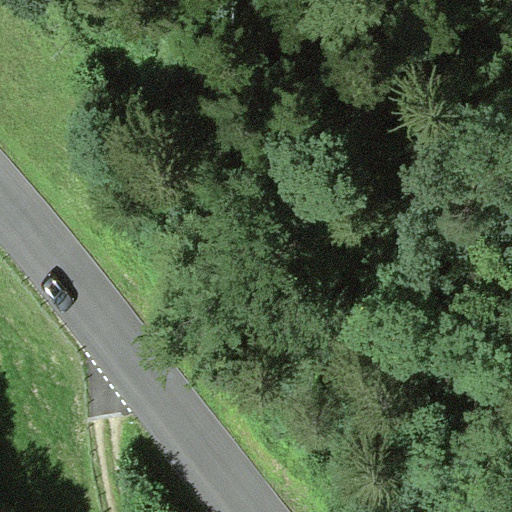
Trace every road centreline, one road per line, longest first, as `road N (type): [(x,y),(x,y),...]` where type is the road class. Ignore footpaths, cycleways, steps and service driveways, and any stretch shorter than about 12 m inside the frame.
road 1 (tertiary): [(0,200),(129,340),(255,511)]
road 2 (track): [(126,511),(115,473),(129,340)]
